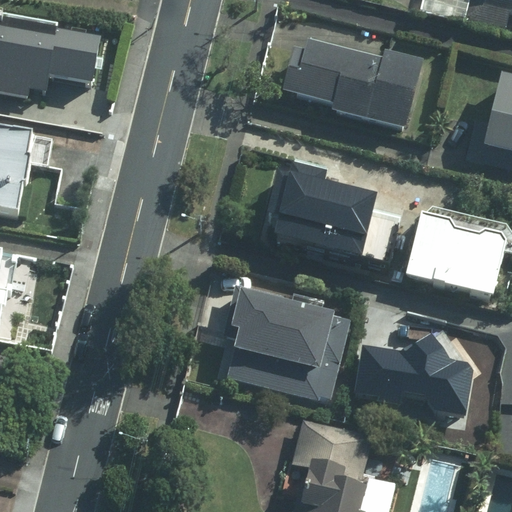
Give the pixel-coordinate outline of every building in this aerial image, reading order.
[(511,0),(472,0),(466,26),(511,39),(511,0)] [(45,105),(48,92),(92,99),(100,49),(0,33),(0,102),(28,106),(28,103),(45,105)] [(383,68),(381,76),(305,56),(302,69),(292,66),(282,106),(333,119),(331,127),(402,145),(420,78),(383,68)] [(511,93),(498,90),(489,134),(476,131),(468,169),(511,179),(511,93)] [(32,145),(0,138),(0,223),(17,226),(32,145)] [(365,216),(327,207),(331,189),(292,180),(288,198),(274,195),(264,236),(278,239),(274,257),(385,284),(396,237),(362,228),(365,216)] [(510,251),(419,229),(404,289),(496,311),(510,251)] [(222,347),(237,351),(228,388),(314,411),(315,408),(329,411),(350,329),(234,299),(222,347)] [(408,373),(361,364),(353,415),(461,433),(469,383),(444,379),(429,354),(408,373)] [(363,511),(365,507),(338,500),(342,488),(361,494),(373,450),(304,430),(291,473),(309,478),(298,511),(363,511)]
